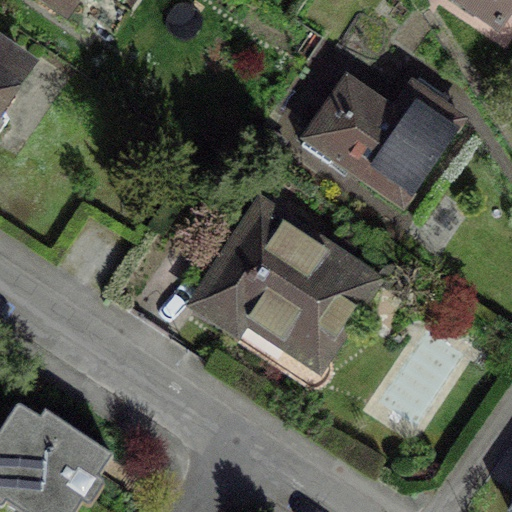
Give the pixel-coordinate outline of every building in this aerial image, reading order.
[(109,0),(27,0),(85,37),(109,0)] [(511,0),(433,0),(511,55),(511,0)] [(66,80),(0,36),(0,164),(9,171),(66,80)] [(403,116),(357,86),(311,156),(429,234),(495,134),(423,86),(403,116)] [(392,285),(270,208),(201,318),(323,394),(392,285)] [(32,399),(0,453),(0,501),(16,511),(100,511),(130,462),(32,399)]
